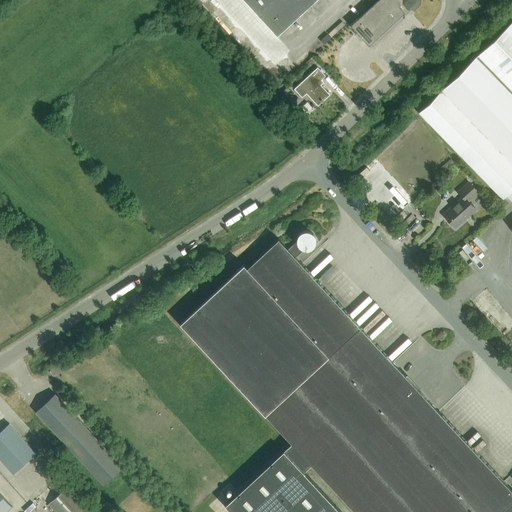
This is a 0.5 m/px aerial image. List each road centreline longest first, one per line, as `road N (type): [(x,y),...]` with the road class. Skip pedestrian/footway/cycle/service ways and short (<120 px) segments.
road 1 (residential): [(0,366),(308,164)]
road 2 (residential): [(511,383),(308,164)]
road 3 (residential): [(308,164),(467,2)]
